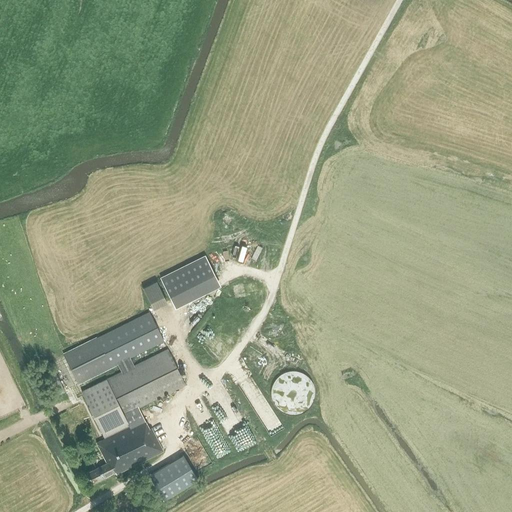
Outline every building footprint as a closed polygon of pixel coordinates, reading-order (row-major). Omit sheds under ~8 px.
[(272,228),(268,232),(279,242),(283,237),(272,228)] [(206,257),(161,279),(172,301),(217,279),(206,257)] [(167,302),(156,281),(143,288),(154,309),(167,302)] [(87,473),(92,484),(116,472),(117,474),(163,451),(152,428),(150,429),(141,412),(140,412),(138,409),(186,385),(168,349),(134,366),(130,358),(164,341),(150,312),(64,355),(77,381),(116,361),(122,372),(83,391),(106,438),(98,443),(108,463),(87,473)] [(270,399),(276,409),(285,415),(296,415),(306,409),(312,400),(312,389),(306,379),(297,373),(286,373),(276,379),(270,388),(270,399)] [(262,419),(271,434),(285,427),(278,415),(271,420),(268,415),(262,419)] [(164,500),(198,479),(184,455),(149,476),(164,500)]
